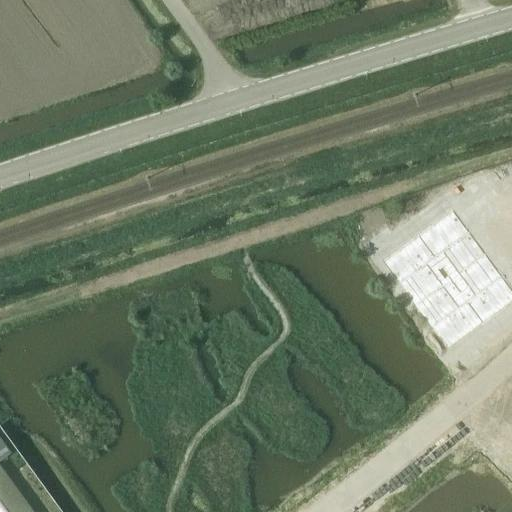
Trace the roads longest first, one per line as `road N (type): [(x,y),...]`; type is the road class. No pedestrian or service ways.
road 1 (tertiary): [(0,184),(511,27)]
road 2 (tertiary): [(335,511),(511,375)]
road 3 (unknown): [(146,0),(228,111)]
